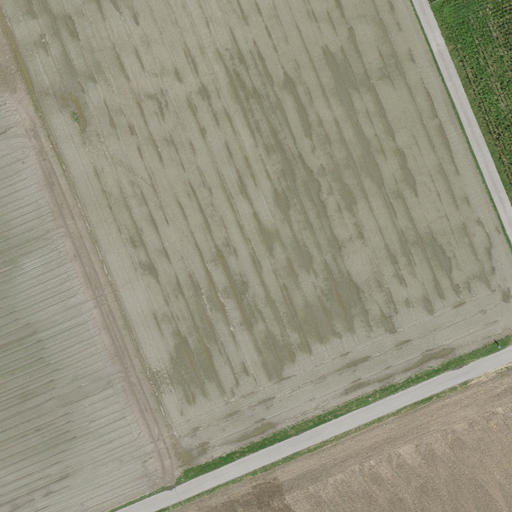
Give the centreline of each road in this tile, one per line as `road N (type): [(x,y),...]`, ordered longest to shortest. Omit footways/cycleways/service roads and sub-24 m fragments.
road 1 (track): [(511,355),(137,511)]
road 2 (track): [(420,0),(511,221)]
